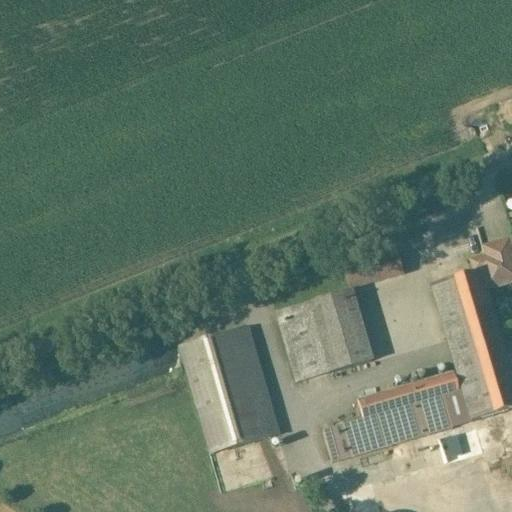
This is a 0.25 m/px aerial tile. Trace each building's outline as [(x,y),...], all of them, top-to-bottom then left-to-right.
[(394,248),(342,263),(349,290),(401,275),(394,248)] [(479,274),(439,285),(460,357),(464,356),(483,419),(511,410),(511,389),(499,344),(479,274)] [(350,293),(273,315),(294,385),(370,362),(350,293)] [(246,330),(178,351),(208,457),(276,437),(246,330)] [(452,377),(356,404),(361,422),(321,434),(330,465),(451,430),(442,400),(457,396),(452,377)]
